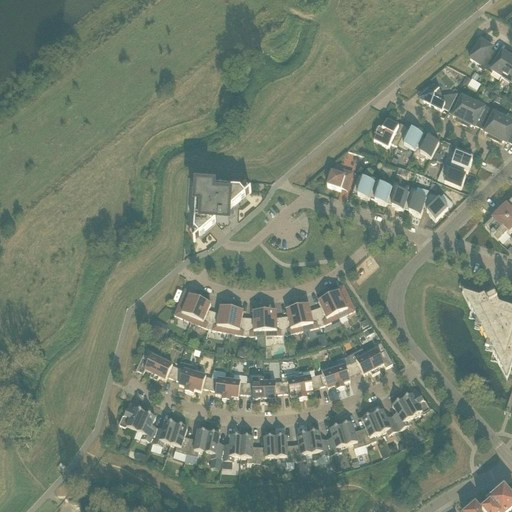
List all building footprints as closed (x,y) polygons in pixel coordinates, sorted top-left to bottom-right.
[(492,50),(481,43),(478,49),(476,48),(475,50),(473,51),(471,53),(474,55),(470,61),(480,67),(479,69),(485,72),(486,71),(486,70),(495,55),(490,52),(492,50)] [(509,58),(507,57),(502,54),(501,56),(496,53),(495,55),(486,70),(486,71),(491,74),(492,72),(501,78),(511,62),(511,58),(509,58)] [(511,87),(511,62),(501,78),(511,85),(510,86),(511,87)] [(480,77),(475,73),(471,79),(477,82),(480,77)] [(472,82),(467,78),(464,84),(469,87),(472,82)] [(423,97),(423,104),(430,107),(431,107),(442,113),(443,111),(448,114),(457,96),(442,98),(441,96),(441,94),(439,92),(435,87),(429,93),(428,92),(423,97)] [(498,97),(501,92),(496,88),(493,94),(498,97)] [(453,118),(458,121),(463,125),(473,105),(463,100),(464,98),(458,95),(457,96),(448,114),(454,116),(453,118)] [(463,125),(470,127),(474,129),(475,127),(481,130),(490,111),(484,109),(483,110),(473,105),(463,125)] [(485,134),(490,137),(495,141),(505,121),(495,116),(495,114),(490,111),(481,130),(486,132),(485,134)] [(495,141),(501,143),(506,145),(507,143),(511,145),(511,117),(508,115),(505,121),(495,141)] [(399,130),(387,124),(383,132),(379,131),(376,138),(374,143),(388,150),(391,146),(397,149),(403,138),(402,138),(396,135),(399,130)] [(403,138),(397,149),(406,153),(410,151),(415,154),(422,139),(423,138),(412,132),(411,134),(406,131),(402,138),(403,138)] [(415,154),(413,157),(423,161),(426,159),(431,162),(439,146),(428,140),(427,142),(422,139),(415,154)] [(473,157),(455,148),(451,159),(447,160),(445,165),(466,174),(468,175),(473,163),(471,162),(473,157)] [(466,174),(445,165),(441,173),(447,179),(444,185),(461,191),(466,180),(464,179),(466,174)] [(347,193),(353,175),(340,170),(338,177),(332,175),(327,188),(341,193),(341,191),(347,193)] [(375,185),(369,183),(369,179),(359,176),(353,195),(358,196),(358,198),(369,202),(370,200),(375,185)] [(392,191),(392,190),(386,189),(386,185),(376,181),(375,185),(370,200),(375,202),(375,204),(387,208),(387,206),(392,191)] [(409,196),(403,194),(403,190),(399,189),(400,186),(394,184),(392,190),(392,191),(387,206),(392,207),(392,209),(404,213),(404,211),(409,196)] [(233,218),(234,217),(234,208),(246,198),(240,192),(198,189),(197,190),(194,233),(199,239),(216,224),(228,225),(228,222),(229,221),(230,221),(231,220),(232,219),(233,218)] [(409,196),(404,211),(409,213),(409,215),(421,219),(423,212),(426,202),(421,200),(420,196),(416,194),(417,192),(411,190),(409,196)] [(426,202),(423,212),(428,213),(427,215),(429,217),(435,224),(448,211),(439,202),(441,199),(428,195),(426,202)] [(511,202),(504,211),(502,209),(497,213),(511,228),(511,202)] [(485,229),(498,243),(507,234),(509,236),(511,233),(511,228),(497,213),(493,217),(495,219),(485,229)] [(469,283),(455,279),(454,285),(467,289),(469,283)] [(355,313),(352,305),(343,287),(337,290),(339,294),(329,299),(339,321),(355,313)] [(192,294),(185,291),(174,317),(191,324),(200,302),(190,298),(192,294)] [(462,294),(471,312),(476,323),(507,382),(511,366),(511,310),(499,306),(495,298),(493,298),(487,296),(479,300),(462,294)] [(322,329),(339,321),(329,299),(318,304),(321,309),(316,311),(322,329)] [(200,302),(191,324),(209,332),(214,314),(209,312),(211,307),(200,302)] [(298,310),(303,333),(322,329),(316,311),(310,313),(309,307),(298,310)] [(209,332),(227,335),(232,312),(221,309),(219,316),(214,314),(209,332)] [(282,319),(285,338),(303,333),(298,310),(286,313),(288,319),(282,319)] [(232,312),(227,335),(246,339),(248,320),(242,320),(243,314),(232,312)] [(248,320),(246,339),(266,338),(265,314),(253,314),(254,321),(248,320)] [(265,314),(266,338),(266,349),(271,348),(274,345),(274,338),(285,338),(282,319),(277,320),(276,314),(265,314)] [(369,327),(366,322),(360,325),(363,330),(369,327)] [(371,329),(364,333),(368,341),(375,336),(371,329)] [(393,367),(381,345),(365,354),(376,376),(380,374),(378,370),(384,367),(386,371),(393,367)] [(136,373),(143,377),(145,373),(151,376),(150,380),(153,381),(164,359),(147,351),(136,373)] [(365,354),(364,355),(362,351),(358,353),(362,360),(356,363),(350,366),(355,377),(362,374),(364,378),(370,374),(372,378),(376,376),(365,354)] [(174,381),(178,370),(173,368),(166,365),(168,361),(164,359),(153,381),(157,383),(159,379),(166,383),(168,379),(174,381)] [(189,395),(196,372),(197,369),(180,364),(178,370),(174,381),(180,384),(179,388),(186,390),(185,394),(189,395)] [(355,377),(350,366),(345,368),(338,371),(337,367),(333,369),(341,392),(345,390),(343,386),(350,384),(349,380),(355,377)] [(337,393),(341,392),(333,369),(320,373),(321,377),(317,378),(320,389),(327,388),(328,392),(335,389),(337,393)] [(209,392),(212,380),(206,379),(199,377),(200,373),(196,372),(189,395),(193,396),(194,392),(201,395),(203,391),(209,392)] [(226,403),(230,379),(225,379),(226,374),(214,373),(213,380),(212,380),(209,392),(216,393),(215,398),(223,399),(222,403),(226,403)] [(299,378),(298,378),(297,374),(281,376),(282,384),(283,396),(290,395),(291,399),(298,398),(299,402),(303,402),(299,378)] [(230,379),(226,403),(231,404),(231,400),(239,401),(239,397),(246,397),(247,385),(247,378),(234,377),(234,380),(230,379)] [(317,378),(303,381),(303,377),(299,378),(303,402),(307,401),(307,397),(314,395),(313,391),(320,389),(317,378)] [(265,405),(264,381),(252,381),(252,385),(247,385),(246,397),(253,397),(253,402),(260,401),(260,406),(265,405)] [(283,396),(282,384),(276,385),(268,385),(268,381),(264,381),(265,405),(269,405),(269,401),(276,401),(276,397),(283,396)] [(424,415),(429,413),(429,411),(425,404),(423,403),(416,392),(410,395),(412,397),(402,403),(413,420),(422,415),(424,415)] [(402,403),(392,408),(397,416),(392,419),(399,434),(409,428),(407,424),(413,420),(402,403)] [(137,409),(130,406),(125,418),(123,419),(120,427),(120,428),(125,431),(127,430),(137,434),(145,416),(136,411),(137,409)] [(387,421),(383,413),(373,418),(381,436),(387,434),(388,438),(399,434),(392,419),(387,421)] [(152,429),(156,420),(145,416),(137,434),(143,437),(141,441),(152,446),(157,431),(152,429)] [(373,418),(362,422),(366,430),(360,433),(366,448),(376,443),(374,439),(381,436),(373,418)] [(177,428),(166,424),(163,433),(157,431),(152,446),(163,450),(164,445),(170,447),(177,428)] [(355,434),(352,426),(341,429),(347,448),(353,447),(355,451),(366,448),(360,433),(355,434)] [(185,440),(187,431),(177,428),(170,447),(177,449),(175,454),(186,457),(190,441),(185,440)] [(341,429),(330,432),(333,441),(327,442),(331,458),(342,455),(341,450),(347,448),(341,429)] [(209,436),(198,434),(196,442),(190,441),(186,457),(198,459),(199,455),(205,456),(209,436)] [(321,443),(320,435),(309,436),(312,457),(313,464),(316,463),(319,460),(329,459),(331,458),(327,442),(321,443)] [(218,447),(220,438),(209,436),(205,456),(212,457),(211,462),(222,464),(224,448),(218,447)] [(309,436),(297,438),(299,447),(293,448),(295,464),(306,462),(306,458),(312,457),(309,436)] [(242,440),(231,439),(230,448),(224,448),(222,464),(233,465),(234,465),(234,460),(241,460),(242,440)] [(253,450),(253,441),(242,440),(241,460),(247,461),(247,465),(259,466),(259,450),(253,450)] [(275,440),(264,441),(265,450),(259,450),(259,466),(270,466),(270,461),(276,460),(275,440)] [(287,449),(287,440),(275,440),(276,460),(283,460),(283,465),(295,464),(293,448),(287,449)] [(232,472),(233,465),(222,464),(222,472),(232,472)] [(511,511),(511,503),(504,494),(487,509),(490,511),(488,511),(479,511),(475,508),(470,511),(511,511)]
